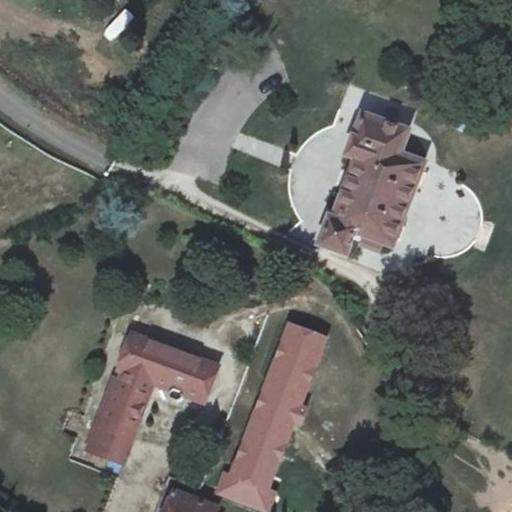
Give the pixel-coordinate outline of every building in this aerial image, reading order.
[(67,82),(60,93),(87,108),(93,98),(67,82)] [(402,137),(358,120),(344,157),(353,160),(330,226),(325,224),(317,247),(346,257),(353,234),(394,248),(401,226),(395,224),(418,165),(394,158),(402,137)] [(263,511),(270,496),(263,493),(291,426),(299,430),(305,415),(297,411),(326,344),(292,330),(227,478),(221,475),(212,496),(250,511),(263,511)] [(115,385),(89,446),(122,460),(155,386),(202,405),(217,371),(136,337),(123,369),(127,370),(119,386),(115,385)] [(204,511),(176,499),(169,511),(204,511)]
